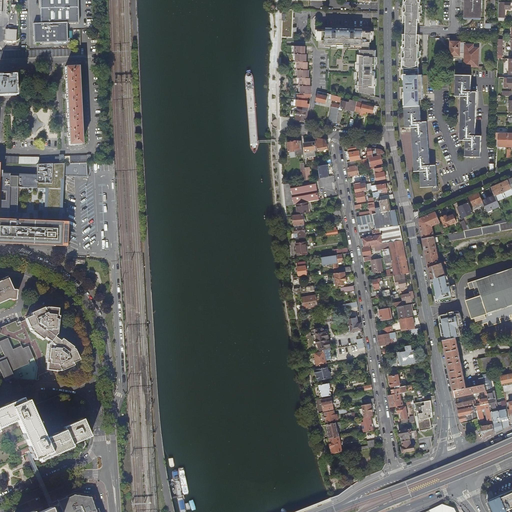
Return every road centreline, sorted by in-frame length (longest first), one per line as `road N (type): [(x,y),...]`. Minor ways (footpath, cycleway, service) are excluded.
road 1 (residential): [(398,475),(333,133)]
road 2 (secondary): [(111,419),(104,334),(92,305),(56,271),(0,255)]
road 3 (primary): [(511,439),(332,508)]
road 4 (secondary): [(444,402),(407,216)]
road 5 (secondary): [(0,267),(37,275),(84,313),(96,379)]
road 6 (unclassified): [(111,419),(119,394),(113,256)]
road 7 (primary): [(370,511),(511,452)]
